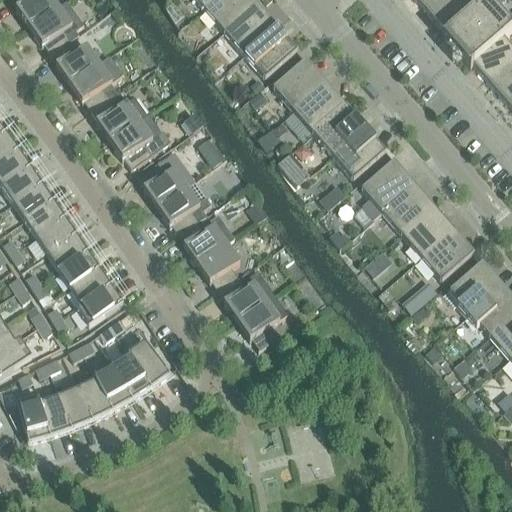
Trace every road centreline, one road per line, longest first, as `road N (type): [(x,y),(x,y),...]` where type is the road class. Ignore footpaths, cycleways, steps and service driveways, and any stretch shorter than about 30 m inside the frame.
road 1 (residential): [(0,482),(48,476),(121,449),(213,381),(207,360),(0,69)]
road 2 (residential): [(313,5),(511,236)]
road 3 (residential): [(511,153),(377,0)]
